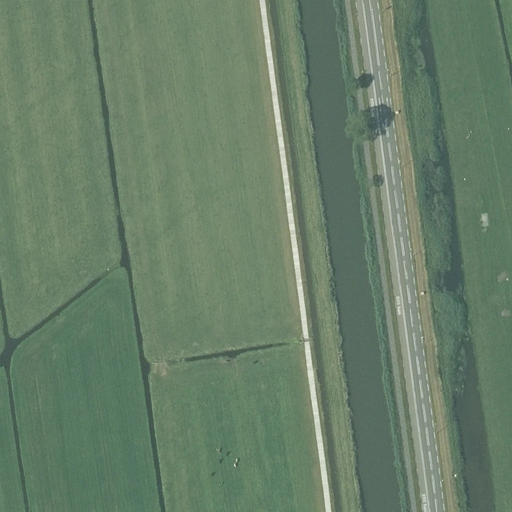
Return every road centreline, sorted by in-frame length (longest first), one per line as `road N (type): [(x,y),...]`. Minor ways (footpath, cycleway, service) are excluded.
road 1 (track): [(329,511),(262,0)]
road 2 (primary): [(373,0),(440,511)]
